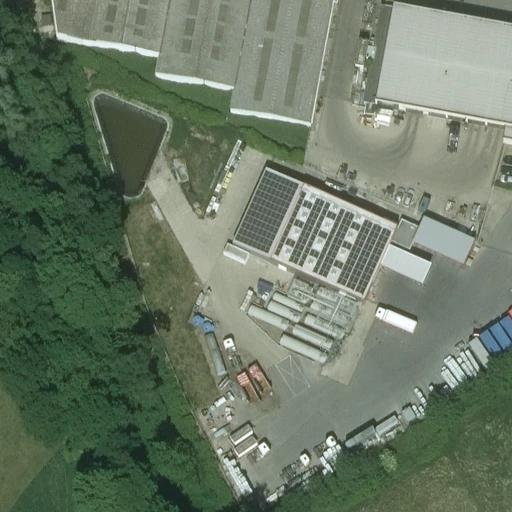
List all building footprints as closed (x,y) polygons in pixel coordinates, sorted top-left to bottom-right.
[(48,0),(55,41),(155,59),(166,0),(48,0)] [(250,0),(166,0),(155,59),(152,79),(233,96),(250,0)] [(333,0),(250,0),(233,96),(228,114),(311,129),(333,0)] [(511,31),(379,7),(364,105),(504,129),(501,143),(511,144),(511,31)] [(397,228),(302,188),(269,264),(364,307),(397,228)] [(511,307),(473,332),(489,358),(511,343),(511,307)]
